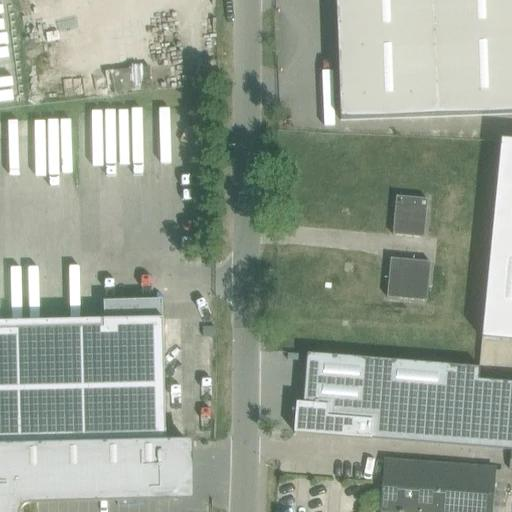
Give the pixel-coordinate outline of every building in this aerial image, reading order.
[(511,0),(336,0),(340,121),(511,114),(511,0)] [(178,168),(180,111),(116,109),(114,166),(178,168)] [(75,111),(76,166),(106,166),(105,111),(75,111)] [(0,190),(61,189),(60,133),(0,134),(0,190)] [(511,141),(495,141),(482,342),(511,343),(511,141)] [(393,235),(424,238),(427,200),(396,197),(393,235)] [(430,263),(391,259),(387,298),(427,302),(430,263)] [(0,446),(166,442),(163,320),(0,323),(0,446)] [(301,404),(295,404),(292,434),(295,434),(315,435),(511,450),(511,398),(476,396),(478,368),(305,354),(301,404)] [(0,511),(21,511),(22,510),(24,509),(25,508),(27,507),(29,506),(31,506),(189,502),(187,442),(166,442),(0,446),(0,511)] [(491,511),(495,469),(406,462),(386,460),(382,511),(392,511),(491,511)]
